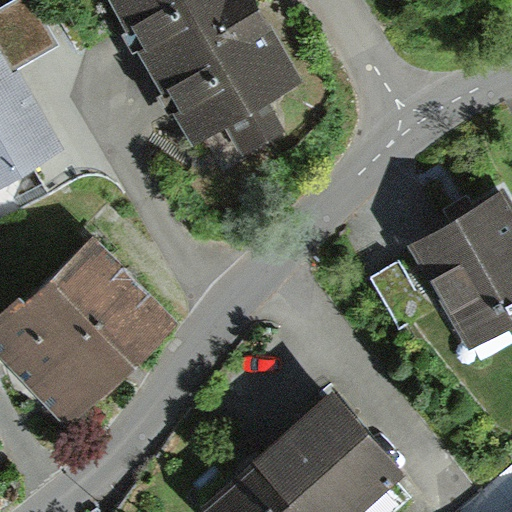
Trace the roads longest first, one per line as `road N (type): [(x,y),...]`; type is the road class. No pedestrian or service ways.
road 1 (residential): [(49,511),(105,466),(231,296),(414,127)]
road 2 (residential): [(345,0),(414,127)]
